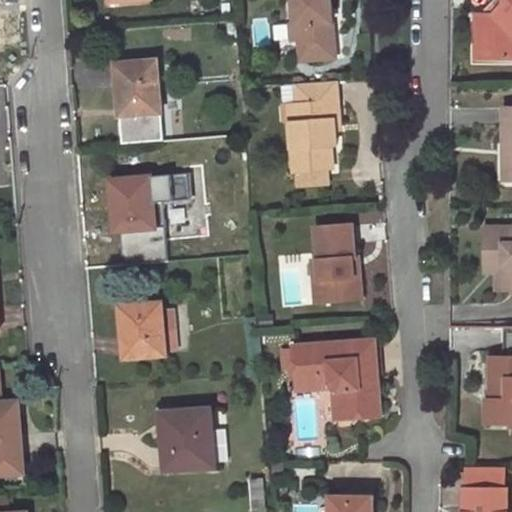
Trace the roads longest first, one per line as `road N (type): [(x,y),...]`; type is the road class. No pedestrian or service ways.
road 1 (residential): [(423,511),(422,412),(399,171),(432,123),(440,0)]
road 2 (residential): [(88,511),(45,0)]
